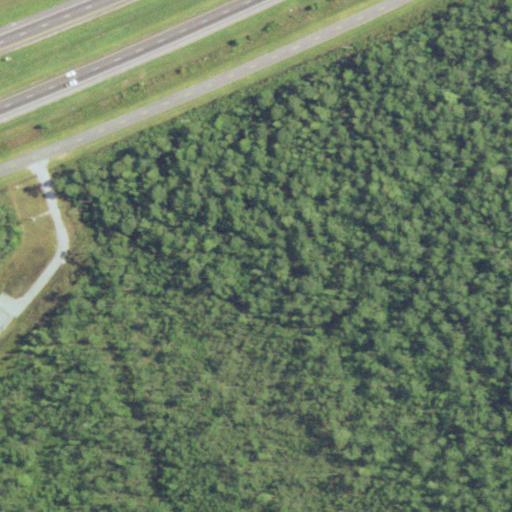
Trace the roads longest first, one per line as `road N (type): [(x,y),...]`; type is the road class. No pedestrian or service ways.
road 1 (residential): [(0,171),(401,0)]
road 2 (motorway): [(0,109),(252,0)]
